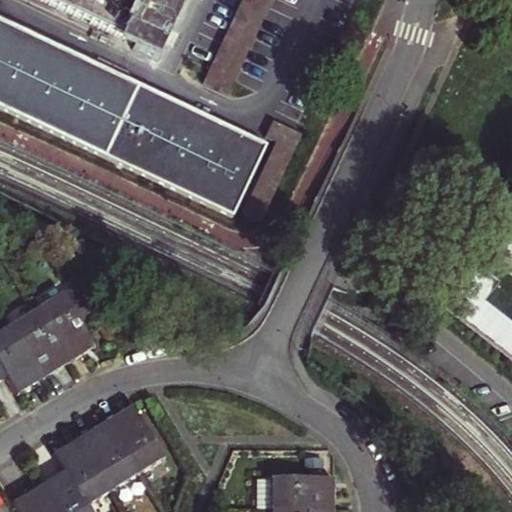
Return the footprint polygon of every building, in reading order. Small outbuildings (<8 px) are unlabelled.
[(44,0),(131,39),(149,0),(44,0)] [(276,0),(245,0),(206,83),(231,95),(276,0)] [(264,144),(0,20),(0,105),(229,214),(264,144)] [(511,218),(486,252),(511,272),(511,326),(480,300),(492,282),(460,257),(431,295),(511,356),(511,218)] [(38,309),(71,362),(96,347),(82,325),(97,317),(77,285),(38,309)] [(45,379),(71,362),(38,309),(12,326),(45,379)] [(0,332),(0,364),(8,377),(18,395),(45,379),(12,326),(0,332)] [(102,424),(134,478),(163,461),(130,407),(102,424)] [(102,424),(77,439),(109,493),(134,478),(102,424)] [(62,473),(84,509),(109,493),(77,439),(50,455),(62,473)] [(36,489),(50,511),(86,511),(84,509),(62,473),(36,489)] [(269,483),(268,511),(287,511),(330,511),(331,483),(269,483)] [(16,511),(50,511),(36,489),(12,504),(16,511)]
